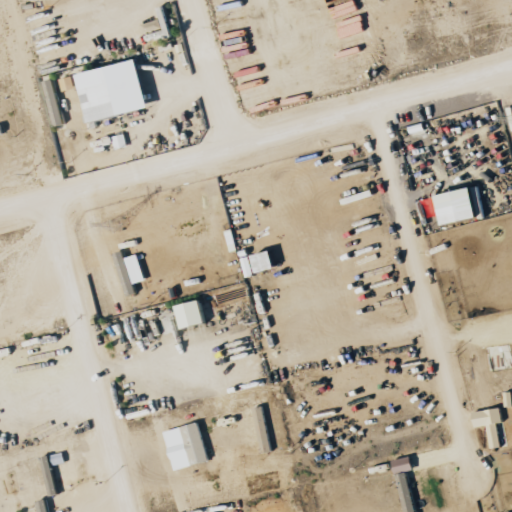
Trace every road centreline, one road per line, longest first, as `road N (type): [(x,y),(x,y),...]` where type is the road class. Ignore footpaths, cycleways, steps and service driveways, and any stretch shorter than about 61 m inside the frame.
road 1 (residential): [(0,205),(511,65)]
road 2 (residential): [(381,101),(490,504)]
road 3 (residential): [(132,511),(50,192)]
road 4 (residential): [(200,0),(238,140)]
